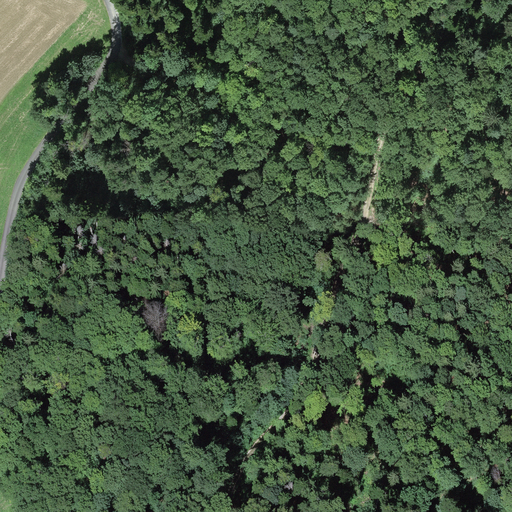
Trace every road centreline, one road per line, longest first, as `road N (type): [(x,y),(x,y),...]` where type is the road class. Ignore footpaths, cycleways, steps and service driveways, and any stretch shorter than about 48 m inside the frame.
road 1 (track): [(227,511),(239,477),(311,394),(402,81),(449,32),(511,3)]
road 2 (unclassified): [(105,0),(102,51),(22,173),(0,289)]
